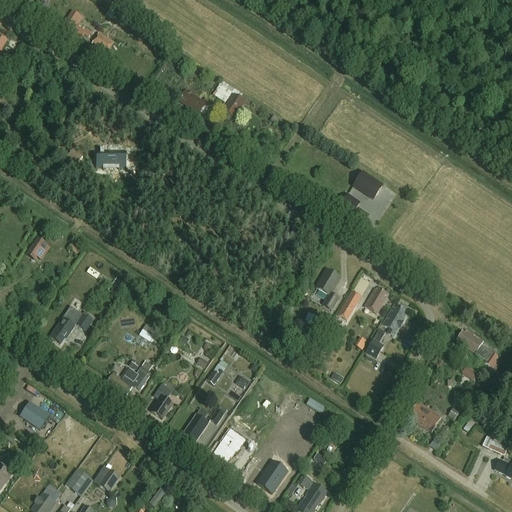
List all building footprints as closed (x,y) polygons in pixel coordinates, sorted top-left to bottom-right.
[(72,13),(61,29),(80,42),(84,36),(88,39),(91,34),(77,26),(82,19),(72,13)] [(113,44),(98,34),(91,46),(99,51),(106,54),(113,44)] [(246,100),(220,83),(211,97),(223,105),(230,95),(232,96),(221,112),(233,120),(246,100)] [(186,91),(178,103),(187,109),(186,111),(197,119),(202,112),(205,114),(210,107),(186,91)] [(122,149),(95,148),(95,164),(121,164),(122,149)] [(81,162),(68,154),(63,162),(76,170),(81,162)] [(373,203),(383,187),(363,173),(352,189),(373,203)] [(358,233),(368,217),(356,209),(358,206),(347,198),(337,212),(339,214),(336,218),(358,233)] [(36,239),(25,256),(35,262),(37,259),(42,262),(51,248),(36,239)] [(323,307),(335,315),(342,302),(331,295),(340,280),(326,272),(315,290),(328,298),(323,307)] [(118,295),(123,284),(115,280),(110,292),(118,295)] [(376,317),(386,300),(383,299),(385,295),(378,291),(377,293),(374,292),(364,309),(376,317)] [(347,322),(357,305),(348,299),(338,317),(347,322)] [(66,342),(82,316),(71,308),(50,340),(60,347),(64,341),(66,342)] [(394,339),(396,335),(406,318),(402,316),(404,313),(394,308),(383,327),(389,330),(387,334),(394,339)] [(89,336),(96,324),(83,316),(76,327),(89,336)] [(330,334),(335,337),(341,327),(336,324),(330,334)] [(143,332),(153,338),(157,332),(146,326),(143,332)] [(373,340),(380,344),(385,334),(379,330),(373,340)] [(483,343),(466,332),(464,334),(462,332),(455,342),(477,356),(475,360),(484,366),(485,365),(496,372),(501,365),(496,361),(498,359),(480,347),(483,343)] [(301,351),(309,356),(320,338),(312,333),(301,351)] [(384,347),(380,344),(373,340),(365,355),(376,361),(384,347)] [(206,368),(210,362),(202,358),(198,364),(206,368)] [(114,373),(103,388),(122,401),(132,387),(140,392),(152,375),(149,373),(153,367),(145,362),(136,375),(127,369),(120,379),(116,377),(117,375),(114,373)] [(135,373),(140,366),(133,362),(129,368),(135,373)] [(473,382),(479,375),(467,367),(462,374),(473,382)] [(214,387),(221,377),(214,372),(207,382),(214,387)] [(238,384),(245,389),(250,382),(242,377),(238,384)] [(159,402),(151,415),(162,421),(172,406),(166,402),(171,394),(170,393),(174,388),(165,382),(161,388),(160,387),(153,398),(159,402)] [(325,410),(310,400),(306,406),(321,415),(325,410)] [(430,434),(440,419),(416,404),(409,415),(412,417),(410,421),(430,434)] [(50,418),(32,405),(23,417),(42,430),(50,418)] [(221,407),(210,422),(217,427),(225,417),(224,416),(227,412),(221,407)] [(201,411),(196,417),(183,436),(195,444),(208,426),(202,421),(207,415),(201,411)] [(444,428),(438,438),(443,442),(450,431),(444,428)] [(3,439),(12,445),(17,437),(8,431),(3,439)] [(250,444),(238,435),(223,452),(224,453),(218,460),(227,467),(234,460),(235,461),(250,444)] [(500,441),(489,436),(488,439),(487,439),(483,448),(505,458),(509,450),(498,445),(500,441)] [(314,460),(320,464),(323,466),(327,461),(318,455),(314,460)] [(499,461),(494,472),(505,477),(505,479),(511,481),(511,462),(505,459),(503,463),(499,461)] [(274,460),(256,485),(273,496),(290,471),(274,460)] [(0,492),(13,475),(0,466),(0,492)] [(83,499),(95,482),(78,470),(66,487),(83,499)] [(111,495),(121,479),(110,472),(100,487),(111,495)] [(293,484),(287,492),(292,495),(299,486),(303,489),(304,488),(309,491),(305,497),(307,497),(302,505),(301,504),(297,509),(301,511),(314,511),(319,505),(320,506),(328,494),(313,485),(308,481),(309,481),(303,477),(297,487),(293,484)] [(160,488),(149,504),(154,508),(166,492),(160,488)] [(51,511),(57,504),(44,495),(41,500),(40,499),(39,500),(38,501),(36,502),(37,503),(36,504),(37,505),(32,511),(51,511)]
